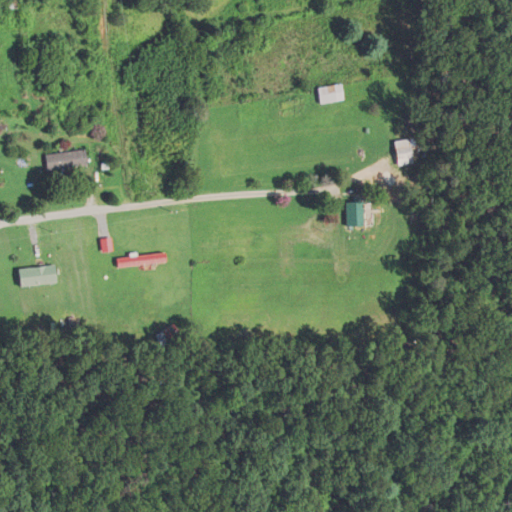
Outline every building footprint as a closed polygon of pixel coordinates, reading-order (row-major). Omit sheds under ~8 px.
[(343,100),(340,83),(314,88),(317,104),(343,100)] [(392,141),(396,166),(415,164),(411,139),(392,141)] [(36,154),(38,170),(77,166),(76,150),(36,154)] [(344,200),(344,227),(362,227),(362,200),(344,200)] [(159,254),(111,257),(112,267),(160,264),(159,254)] [(54,283),(52,266),(15,269),(17,287),(54,283)]
